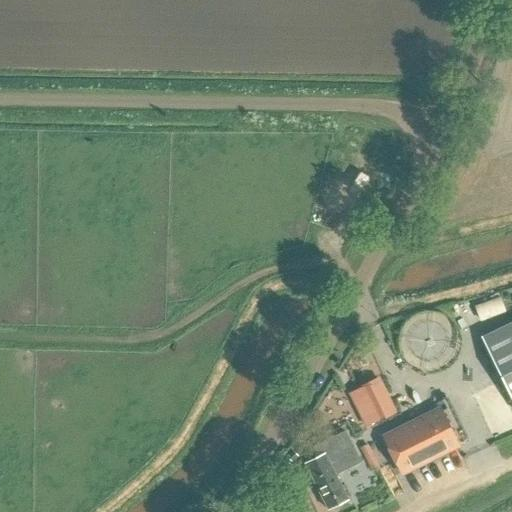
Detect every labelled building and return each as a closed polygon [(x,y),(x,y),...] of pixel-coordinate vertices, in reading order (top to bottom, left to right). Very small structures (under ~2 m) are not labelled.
[(511,321),(482,337),(511,398),(511,321)] [(364,394),(375,414),(389,407),(373,375),(355,384),(361,395),(364,394)] [(459,444),(467,440),(461,427),(452,432),(447,422),(456,418),(446,397),(442,400),(445,408),(441,410),(384,438),(401,473),(458,445),(457,444),(459,444)] [(305,463),(328,509),(349,499),(337,473),(361,461),(346,431),(315,447),(320,456),(305,463)] [(291,464),(298,457),(292,452),(281,464),(286,468),(290,463),(291,464)]
